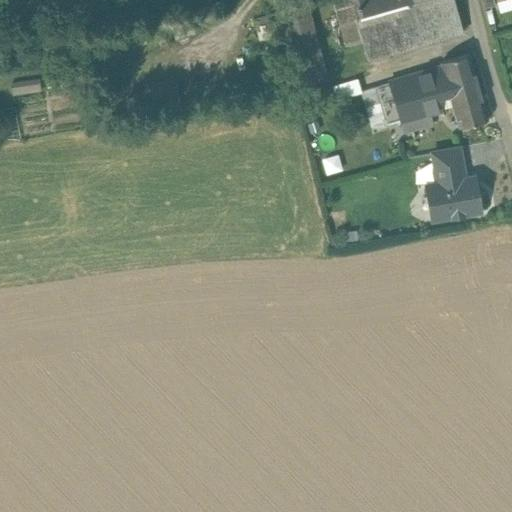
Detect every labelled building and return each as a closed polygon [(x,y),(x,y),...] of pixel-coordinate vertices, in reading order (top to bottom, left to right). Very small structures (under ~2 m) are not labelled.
[(452,0),(332,0),(339,23),(356,19),(368,60),(462,33),(452,0)] [(493,0),(481,0),(484,9),(495,6),(493,0)] [(304,1),(280,8),(302,86),(326,80),(304,1)] [(397,104),(475,80),(468,55),(440,63),(441,68),(390,83),(397,104)] [(475,80),(397,104),(402,121),(401,121),(404,132),(432,124),(429,113),(441,109),(441,108),(452,106),(458,128),(487,120),(475,80)] [(345,93),(359,93),(359,81),(345,81),(345,93)] [(390,83),(376,87),(387,125),(401,121),(402,121),(397,104),(390,83)] [(376,87),(361,91),(372,129),(387,125),(376,87)] [(459,148),(431,153),(435,175),(463,170),(459,148)] [(463,170),(435,175),(437,184),(426,186),(428,198),(424,204),(429,208),(431,219),(451,216),(452,218),(464,216),(463,214),(480,211),(474,177),(464,179),(463,170)]
